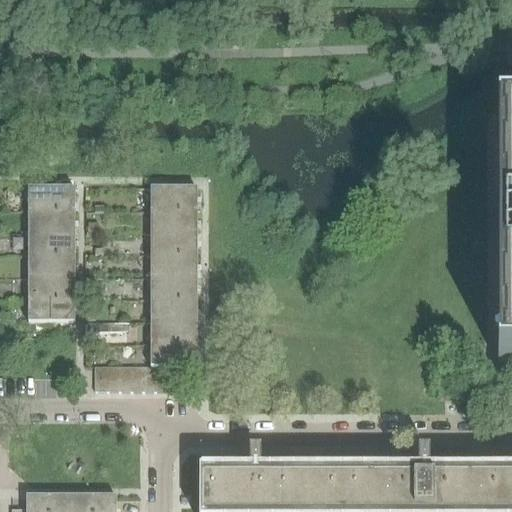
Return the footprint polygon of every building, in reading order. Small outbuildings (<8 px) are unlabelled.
[(498,364),(511,364),(511,119),(498,119),(498,364)] [(74,215),(74,192),(28,192),(28,215),(74,215)] [(197,214),(197,192),(150,192),(150,214),(197,214)] [(197,214),(150,214),(150,236),(197,236),(197,214)] [(28,215),(28,237),(74,237),(74,215),(28,215)] [(89,234),(99,235),(99,225),(89,225),(89,234)] [(197,236),(150,236),(150,258),(197,258),(197,236)] [(28,237),(28,259),(74,259),(74,237),(28,237)] [(197,258),(150,258),(150,281),(197,281),(197,258)] [(28,259),(28,281),(74,281),(74,259),(28,259)] [(28,281),(28,304),(74,304),(74,281),(28,281)] [(197,281),(150,281),(150,303),(197,303),(197,281)] [(197,303),(150,303),(150,325),(197,325),(197,303)] [(28,326),(49,326),(62,326),(74,326),(74,304),(28,304),(28,326)] [(197,325),(150,325),(150,347),(197,347),(197,325)] [(49,326),(49,337),(62,337),(62,326),(49,326)] [(122,327),(88,327),(88,336),(122,335),(122,327)] [(197,347),(150,347),(150,370),(155,370),(167,370),(179,370),(179,371),(197,371),(197,347)] [(94,395),(106,395),(106,371),(94,370),(94,395)] [(150,370),(150,371),(143,371),(143,395),(155,395),(155,370),(150,370)] [(155,395),(167,395),(167,370),(155,370),(155,395)] [(167,370),(167,395),(179,395),(179,371),(179,370),(167,370)] [(106,395),(119,395),(119,371),(106,371),(106,395)] [(119,395),(131,395),(131,371),(119,371),(119,395)] [(131,395),(143,395),(143,371),(131,371),(131,395)] [(249,472),(249,474),(200,474),(200,511),(511,511),(511,473),(437,474),(440,466),(429,461),(429,455),(418,455),(418,461),(407,466),(410,474),(397,473),(260,474),(260,472),(260,454),(249,454),(249,472)] [(26,500),(26,511),(49,511),(49,500),(26,500)] [(71,511),(71,500),(49,500),(49,511),(71,511)] [(93,511),(93,500),(71,500),(71,511),(93,511)] [(116,511),(116,500),(93,500),(93,511),(116,511)]
